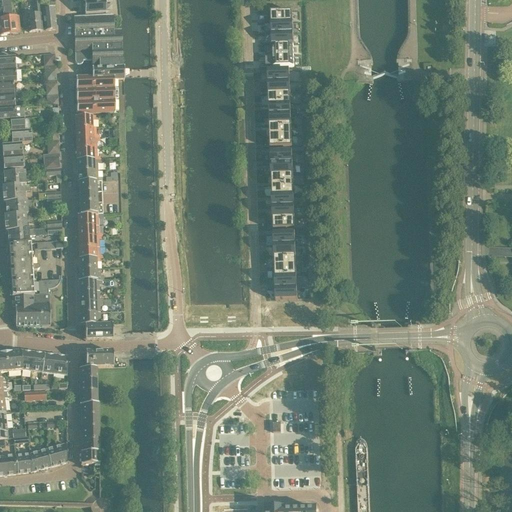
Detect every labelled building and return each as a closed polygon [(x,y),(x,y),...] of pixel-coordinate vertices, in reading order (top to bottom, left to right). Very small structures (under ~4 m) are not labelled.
[(10,0),(6,1),(10,36),(20,35),(18,17),(13,17),(10,0)] [(84,16),(105,15),(105,4),(106,4),(105,0),(83,0),(83,5),(84,5),(84,16)] [(10,36),(6,1),(2,1),(4,18),(0,18),(0,35),(0,37),(10,36)] [(33,3),(34,16),(27,16),(29,33),(42,32),(39,2),(33,3)] [(45,31),(56,30),(54,10),(43,11),(45,31)] [(292,12),(271,13),(271,24),(293,23),(292,12)] [(92,67),(92,69),(122,68),(121,31),(113,31),(113,17),(110,17),(74,18),(75,62),(76,64),(77,65),(79,66),(81,65),(83,64),(83,62),(92,61),(92,67)] [(293,23),(271,24),(272,35),(293,34),(293,23)] [(293,34),(272,35),(272,46),(294,45),(293,34)] [(294,45),(272,46),(272,57),(294,56),(293,46),(294,46),(294,45)] [(43,56),(44,71),(56,70),(55,55),(43,56)] [(294,56),(272,57),(273,68),(294,67),(294,56)] [(0,71),(16,71),(19,70),(19,67),(17,65),(15,65),(15,58),(0,59),(0,71)] [(122,68),(92,69),(92,73),(92,75),(75,76),(76,116),(119,115),(118,90),(118,82),(121,81),(124,81),(124,73),(124,68),(122,68)] [(51,82),(57,81),(56,70),(44,71),(45,84),(51,83),(51,82)] [(0,84),(13,84),(16,83),(16,71),(0,71),(0,84)] [(290,71),(268,72),(268,84),(290,83),(290,72),(290,71)] [(295,234),(295,235),(307,235),(301,72),(290,72),(290,83),(290,94),(291,105),(291,116),(292,126),(292,137),(292,149),(291,149),(291,153),(292,153),(293,165),(293,175),(294,186),(294,197),(294,208),(295,218),(295,230),(294,230),(294,234),(295,234)] [(46,91),(57,90),(57,81),(51,82),(51,83),(45,84),(46,91)] [(290,83),(268,84),(269,84),(269,91),(268,91),(269,95),(290,94),(290,83)] [(0,97),(15,96),(15,87),(13,86),(13,84),(0,84),(0,97)] [(57,90),(46,91),(46,97),(52,96),(52,100),(58,99),(57,90)] [(290,94),(269,95),(269,105),(291,105),(290,94)] [(0,109),(15,108),(14,104),(16,103),(15,96),(0,97),(0,109)] [(52,96),(46,97),(47,106),(59,105),(58,99),(52,100),(52,96)] [(291,105),(269,105),(269,106),(270,116),(291,116),(291,105)] [(23,108),(15,108),(0,109),(0,121),(10,121),(25,120),(24,109),(23,108)] [(270,126),(270,127),(292,126),(291,116),(270,116),(270,126)] [(75,129),(92,129),(92,121),(95,121),(95,117),(75,118),(75,129)] [(10,121),(12,145),(23,145),(31,144),(31,142),(33,141),(32,135),(31,134),(31,132),(29,132),(28,120),(25,120),(10,121)] [(292,126),(270,127),(270,138),(292,137),(292,126)] [(75,129),(76,140),(100,139),(100,136),(96,136),(96,129),(92,129),(75,129)] [(47,150),(59,149),(59,143),(57,130),(51,131),(52,142),(53,144),(47,144),(47,150)] [(292,137),(270,138),(270,150),(291,149),(292,149),(292,137)] [(76,140),(76,151),(97,150),(97,143),(100,143),(100,139),(76,140)] [(23,145),(12,145),(2,146),(3,159),(22,157),(22,153),(24,152),(23,145)] [(59,149),(47,150),(48,155),(54,155),(54,158),(60,158),(59,149)] [(76,151),(77,162),(101,161),(101,157),(97,158),(97,150),(76,151)] [(291,153),(270,154),(271,165),(293,165),(292,153),(291,153)] [(54,155),(48,155),(43,156),(43,160),(44,171),(60,169),(59,159),(60,159),(60,158),(54,158),(54,155)] [(22,157),(3,159),(4,171),(23,170),(23,166),(24,164),(24,160),(23,159),(22,157)] [(102,164),(101,161),(77,162),(77,173),(98,172),(98,164),(102,164)] [(293,165),(271,165),(271,176),(293,175),(293,165)] [(5,187),(26,186),(25,177),(31,176),(30,172),(25,172),(4,174),(5,187)] [(79,184),(96,184),(102,183),(102,180),(98,180),(98,172),(77,173),(77,184),(79,184)] [(293,175),(271,176),(271,177),(272,177),(272,187),(294,186),(293,175)] [(77,209),(77,217),(97,216),(97,196),(96,184),(79,184),(79,197),(80,209),(77,209)] [(4,203),(6,203),(32,201),(27,201),(25,201),(24,192),(29,191),(29,187),(26,188),(26,186),(5,187),(3,187),(4,203)] [(272,197),(272,198),(294,197),(294,186),(272,187),(272,197)] [(294,197),(272,198),(272,206),(272,208),(294,208),(294,197)] [(6,203),(7,216),(28,215),(27,207),(33,206),(32,201),(6,203)] [(294,208),(272,208),(273,219),(295,218),(294,208)] [(6,233),(8,232),(29,230),(27,230),(26,219),(31,218),(31,215),(28,215),(7,216),(5,216),(6,233)] [(97,216),(77,217),(78,228),(98,227),(98,216),(97,216)] [(295,218),(273,219),(273,220),(274,231),(294,230),(295,230),(295,218)] [(78,239),(98,238),(101,238),(101,234),(98,235),(98,227),(78,228),(78,239)] [(35,230),(29,230),(8,232),(9,246),(30,244),(29,236),(35,236),(35,230)] [(294,234),(273,235),(274,247),(296,246),(295,235),(295,234),(294,234)] [(78,239),(79,249),(99,248),(99,241),(101,241),(101,238),(98,238),(78,239)] [(9,246),(12,298),(13,298),(34,297),(32,273),(37,272),(38,272),(39,271),(39,270),(39,269),(38,268),(36,267),(32,267),(31,244),(30,244),(9,246)] [(296,246),(274,247),(274,257),(296,257),(296,246)] [(79,249),(79,260),(99,259),(104,259),(104,256),(99,256),(99,248),(79,249)] [(296,257),(274,257),(274,258),(275,268),(296,267),(296,257)] [(99,259),(79,260),(79,271),(97,270),(96,263),(99,263),(99,259)] [(275,278),(275,279),(297,278),(296,267),(275,268),(275,278)] [(79,271),(80,282),(102,281),(104,281),(104,277),(101,277),(100,270),(97,270),(79,271)] [(297,278),(275,279),(275,290),(297,289),(297,278)] [(102,281),(80,282),(78,282),(78,293),(99,292),(99,285),(102,284),(102,281)] [(38,285),(39,297),(48,297),(48,290),(53,290),(57,287),(56,282),(47,283),(47,285),(38,285)] [(297,289),(275,290),(276,301),(297,301),(297,289)] [(99,292),(78,293),(79,304),(104,303),(104,300),(100,300),(99,292)] [(50,328),(49,305),(48,297),(39,297),(34,297),(13,298),(13,308),(15,308),(16,329),(50,328)] [(79,304),(79,315),(100,314),(100,307),(104,307),(104,303),(79,304)] [(85,326),(98,325),(100,325),(100,314),(79,315),(80,326),(85,326)] [(112,325),(100,325),(98,325),(85,326),(85,342),(113,341),(112,325)] [(0,380),(0,377),(0,374),(22,372),(21,353),(20,353),(11,354),(0,355),(0,380)] [(22,372),(30,373),(32,355),(24,354),(21,353),(22,372)] [(86,369),(98,369),(113,369),(113,353),(85,353),(86,369)] [(30,373),(42,374),(44,356),(32,355),(30,373)] [(42,374),(53,375),(55,357),(44,356),(42,374)] [(64,358),(55,357),(53,375),(67,377),(66,359),(64,359),(64,358)] [(98,369),(86,369),(79,369),(79,382),(98,381),(98,369)] [(4,380),(0,380),(0,391),(5,391),(12,390),(11,384),(6,384),(6,386),(5,386),(4,380)] [(79,382),(79,394),(98,394),(98,381),(79,382)] [(0,402),(4,402),(5,402),(11,402),(11,399),(6,399),(5,391),(0,391),(0,402)] [(45,393),(25,395),(25,402),(45,401),(45,393)] [(80,406),(81,406),(98,406),(98,394),(79,394),(80,406)] [(81,406),(81,418),(99,418),(98,406),(81,406)] [(81,418),(81,430),(99,430),(99,418),(81,418)] [(273,434),(281,434),(281,424),(273,424),(273,434)] [(81,430),(82,442),(99,442),(99,430),(81,430)] [(307,440),(307,456),(320,456),(319,440),(307,440)] [(82,442),(82,454),(99,454),(99,442),(82,442)] [(46,451),(51,468),(67,464),(67,445),(46,451)] [(51,468),(46,451),(30,456),(32,474),(51,468)] [(99,454),(82,454),(81,454),(81,466),(89,466),(89,469),(93,469),(93,466),(100,466),(99,454)] [(15,457),(15,460),(17,475),(18,475),(32,474),(30,456),(15,457)] [(0,477),(17,475),(15,460),(15,457),(0,458),(0,477)] [(102,499),(100,499),(99,499),(99,500),(98,500),(97,501),(96,501),(95,502),(94,503),(92,505),(90,505),(90,509),(91,510),(91,511),(90,511),(109,511),(110,511),(110,510),(110,508),(109,506),(109,505),(108,504),(107,503),(106,501),(105,500),(103,500),(102,499)]
